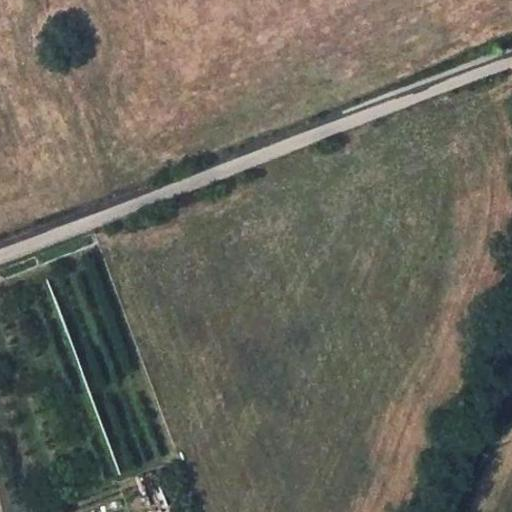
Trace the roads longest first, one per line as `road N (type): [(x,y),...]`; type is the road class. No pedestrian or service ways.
road 1 (unclassified): [(0,254),(511,60)]
road 2 (unclassified): [(511,379),(450,511)]
